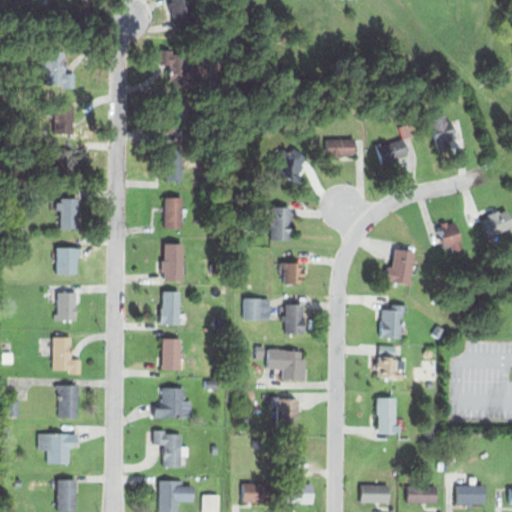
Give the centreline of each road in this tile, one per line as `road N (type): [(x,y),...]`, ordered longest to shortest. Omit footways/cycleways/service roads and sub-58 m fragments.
road 1 (residential): [(112,511),(118,31),(128,15)]
road 2 (residential): [(335,511),(342,259),(381,206),(486,171)]
